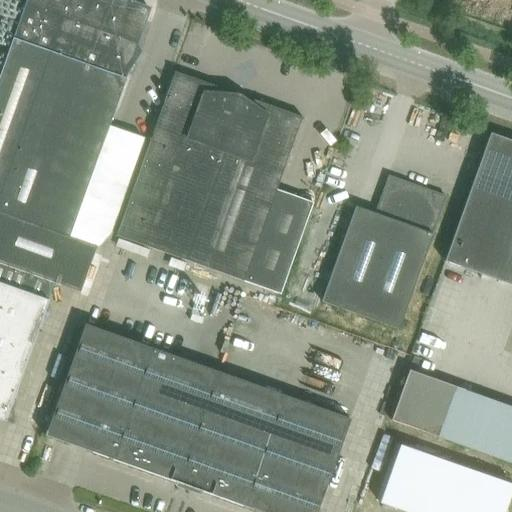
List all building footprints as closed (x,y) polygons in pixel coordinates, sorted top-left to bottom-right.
[(0,272),(50,291),(53,283),(79,292),(95,247),(69,238),(138,43),(149,10),(121,0),(25,0),(24,3),(0,71),(0,272)] [(301,119),(270,108),(174,74),(116,237),(242,281),(279,294),(311,202),(275,189),(301,119)] [(511,140),(488,132),(441,260),(444,261),(511,285),(511,140)] [(446,196),(389,176),(375,214),(356,207),(321,302),(397,330),(446,196)] [(50,291),(0,272),(0,419),(4,421),(15,391),(47,301),(47,300),(50,291)] [(261,511),(316,511),(350,419),(85,325),(46,435),(261,511)] [(390,420),(437,436),(453,390),(407,374),(390,420)] [(398,444),(378,502),(405,511),(417,511),(437,458),(398,444)] [(437,458),(417,511),(460,511),(474,471),(437,458)] [(511,484),(474,471),(460,511),(503,511),(511,487),(511,484)]
